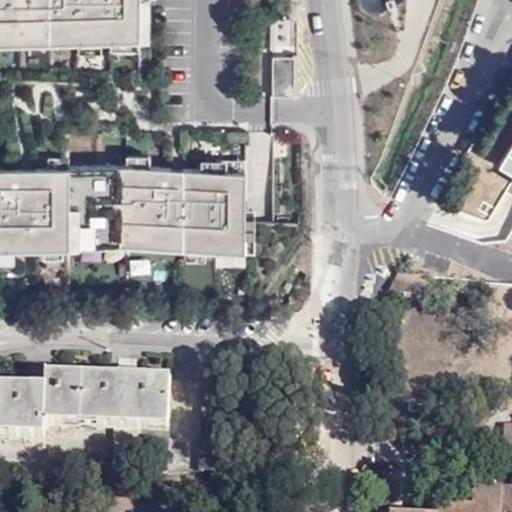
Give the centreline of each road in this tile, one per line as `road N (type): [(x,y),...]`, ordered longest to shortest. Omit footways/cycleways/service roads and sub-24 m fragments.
road 1 (secondary): [(320,0),(336,152),(336,347)]
road 2 (residential): [(0,341),(336,347)]
road 3 (secondary): [(336,347),(334,511)]
